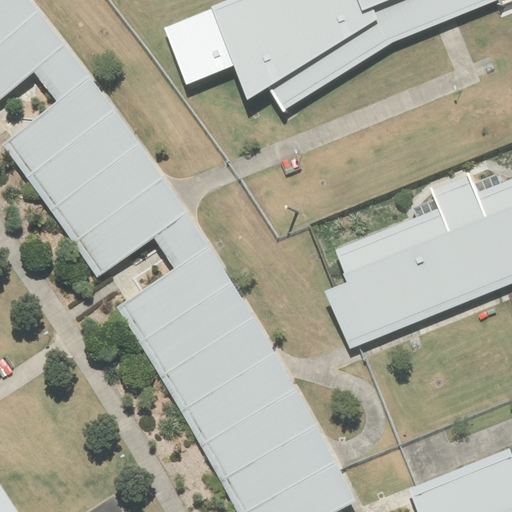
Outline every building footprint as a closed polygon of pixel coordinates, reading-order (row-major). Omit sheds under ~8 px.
[(194,418),(250,511),(328,511),(366,494),(352,469),(268,326),(182,194),(98,75),(37,0),(0,0),(0,101),(43,69),(64,98),(9,141),(104,273),(161,235),(181,266),(123,303),(194,418)] [(279,91),(293,111),(401,43),(506,0),(242,0),(175,29),(198,85),(247,65),(263,101),(279,91)] [(446,210),(346,250),(361,283),(340,291),(359,349),(364,347),(511,287),(511,184),(489,194),(481,173),(439,190),(446,210)] [(511,511),(511,451),(417,490),(426,511),(511,511)] [(0,511),(25,511),(0,473),(0,511)]
